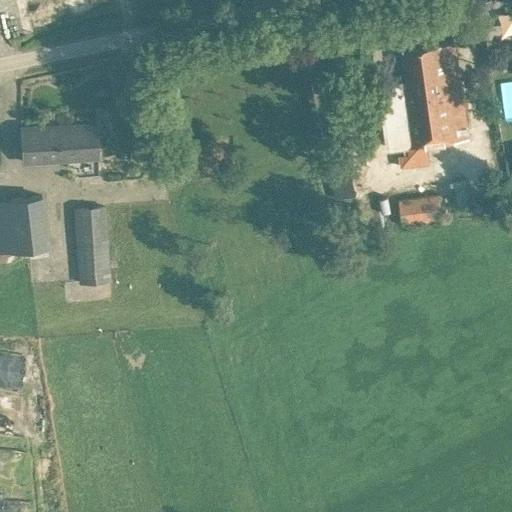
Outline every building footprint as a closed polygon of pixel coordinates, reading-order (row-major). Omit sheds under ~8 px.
[(461,71),(459,71),(454,41),(442,43),(442,41),(404,47),(408,79),(378,83),(390,168),(437,161),(434,141),(470,136),(461,71)] [(22,160),(98,157),(97,124),(21,126),(22,160)] [(358,193),(347,141),(323,146),(334,198),(345,196),(358,193)] [(403,224),(443,217),(437,180),(397,186),(403,224)] [(0,197),(0,250),(45,247),(40,194),(0,197)] [(73,205),(79,282),(110,279),(104,203),(73,205)]
